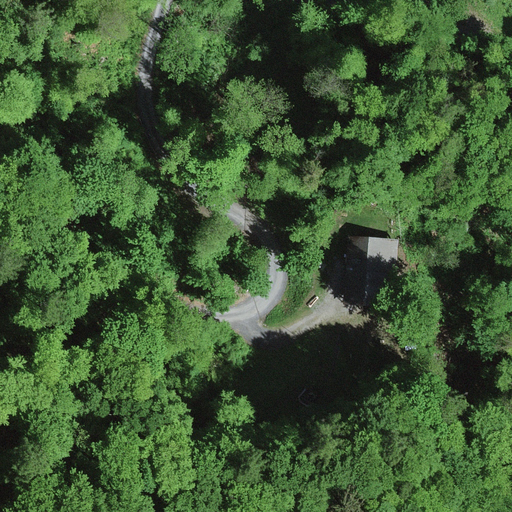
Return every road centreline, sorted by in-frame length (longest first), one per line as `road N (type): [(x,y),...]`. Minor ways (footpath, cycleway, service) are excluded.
road 1 (track): [(0,209),(208,312),(261,317),(276,298),(275,250),(260,228),(172,166),(152,132),(144,85),(158,0)]
road 2 (track): [(355,0),(478,35),(511,53)]
